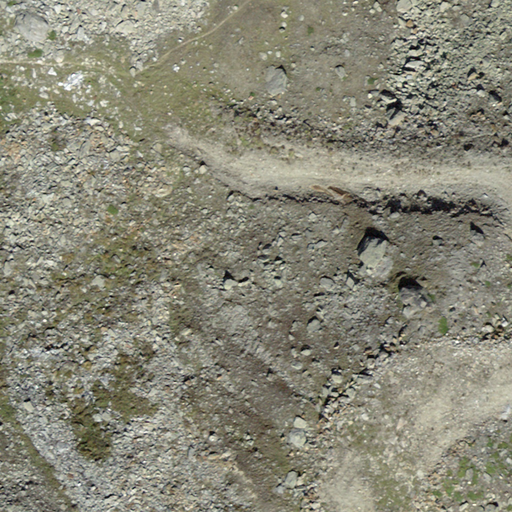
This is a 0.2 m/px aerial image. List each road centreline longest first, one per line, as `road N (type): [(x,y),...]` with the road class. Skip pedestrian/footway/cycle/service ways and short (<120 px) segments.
road 1 (track): [(0,53),(94,116),(296,181),(511,192)]
road 2 (track): [(511,421),(397,464),(389,511)]
